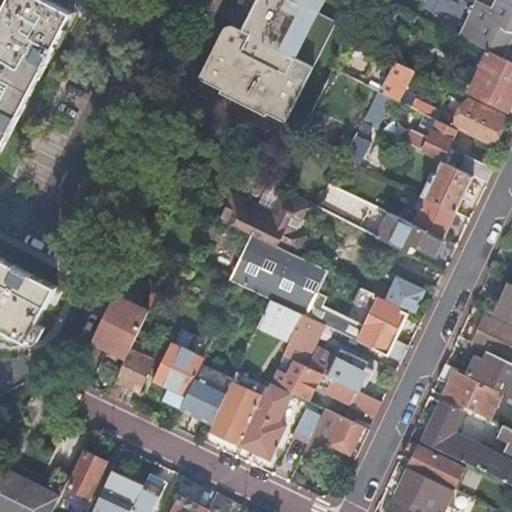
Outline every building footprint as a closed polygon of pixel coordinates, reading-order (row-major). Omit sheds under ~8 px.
[(0,327),(26,342),(29,336),(36,340),(44,324),(37,321),(55,287),(0,257),(0,152),(73,14),(46,0),(10,0),(0,20),(0,327)] [(243,0),(198,88),(283,132),(333,37),(315,26),(328,0),(243,0)] [(477,3),(460,38),(488,52),(504,60),(511,43),(511,5),(500,0),(497,0),(492,11),(479,5),(477,3)] [(492,11),(497,0),(500,0),(511,5),(511,0),(478,0),(477,3),(479,5),(492,11)] [(507,115),(511,104),(511,64),(504,60),(488,52),(469,87),(447,76),(443,84),(451,88),(507,115)] [(395,61),(379,93),(389,98),(399,103),(415,71),(395,61)] [(280,138),(283,132),(198,88),(194,95),(213,104),(210,111),(258,134),(261,128),(280,138)] [(389,98),(379,93),(363,124),(372,129),(389,98)] [(409,107),(429,117),(436,120),(441,110),(414,97),(409,107)] [(457,130),(491,146),(504,121),(466,103),(454,128),(457,130)] [(424,153),(442,162),(457,130),(454,128),(436,120),(429,117),(421,133),(431,137),(424,153)] [(372,129),(363,124),(345,160),(373,173),(379,160),(376,148),(364,143),(372,129)] [(92,220),(120,234),(150,174),(101,147),(67,215),(89,226),(92,220)] [(208,159),(185,148),(162,196),(186,207),(208,159)] [(425,197),(458,212),(475,178),(442,162),(425,197)] [(319,212),(284,195),(278,208),(307,223),(314,226),(320,212),(319,212)] [(388,215),(443,241),(458,212),(425,197),(415,218),(392,207),(388,215)] [(325,272),(326,272),(329,266),(327,259),(306,249),(310,240),(300,235),(307,223),(278,208),(273,217),(232,198),(220,223),(325,272)] [(376,239),(407,254),(412,247),(416,248),(435,257),(443,241),(388,215),(376,239)] [(117,240),(120,234),(92,220),(89,226),(117,240)] [(220,223),(198,271),(240,290),(276,307),(301,319),(319,327),(358,345),(366,328),(324,308),(328,299),(319,295),(329,273),(326,272),(325,272),(220,223)] [(407,254),(412,257),(416,248),(412,247),(407,254)] [(388,300),(415,313),(424,291),(399,279),(393,290),(388,300)] [(492,318),(511,327),(511,286),(509,284),(492,318)] [(379,296),(388,300),(393,290),(384,286),(379,296)] [(373,301),(376,295),(362,288),(355,303),(374,311),(366,328),(358,345),(402,365),(411,346),(397,340),(408,317),(373,301)] [(145,316),(113,301),(94,343),(126,358),(130,349),(145,316)] [(290,344),(301,319),(276,307),(263,332),(290,344)] [(503,361),(508,363),(511,355),(511,330),(486,318),(473,346),(497,358),(503,361)] [(301,364),(319,327),(301,319),(290,344),(284,356),(301,364)] [(162,404),(182,413),(199,376),(207,360),(174,345),(155,383),(170,390),(162,404)] [(117,377),(109,394),(117,398),(124,385),(139,392),(154,361),(130,349),(126,358),(117,377)] [(310,368),(357,392),(365,374),(369,377),(373,371),(338,355),(332,368),(314,360),(310,368)] [(301,364),(284,356),(271,383),(281,388),(286,377),(297,383),(292,393),(296,395),(308,401),(317,384),(328,390),(326,394),(377,419),(383,405),(357,392),(310,368),(301,364)] [(498,369),(503,361),(497,358),(493,366),(498,369)] [(470,378),(511,398),(511,365),(508,363),(503,361),(498,369),(493,366),(479,359),(470,378)] [(443,398),(488,419),(500,395),(457,375),(458,372),(445,366),(437,382),(448,387),(443,398)] [(199,376),(182,413),(215,428),(233,392),(199,376)] [(215,428),(213,432),(242,445),(265,396),(238,383),(233,392),(215,428)] [(281,388),(271,383),(265,396),(242,445),(269,459),(285,425),(282,423),(275,420),(288,391),(281,388)] [(282,423),(296,395),(292,393),(288,391),(275,420),(282,423)] [(411,437),(511,485),(511,465),(448,435),(460,411),(442,402),(435,416),(429,413),(425,420),(432,423),(425,436),(414,431),(411,437)] [(304,409),(292,432),(307,439),(319,416),(304,409)] [(371,431),(325,409),(312,437),(328,445),(358,459),(371,431)] [(511,431),(505,427),(498,438),(509,444),(506,451),(511,453),(511,431)] [(312,437),(304,454),(321,462),(328,445),(312,437)] [(409,469),(453,490),(464,469),(409,442),(401,457),(406,459),(412,462),(409,469)] [(89,450),(70,487),(89,497),(108,460),(89,450)] [(402,466),(409,469),(412,462),(406,459),(402,466)] [(0,511),(53,511),(74,473),(64,469),(54,488),(42,482),(29,476),(0,461),(0,511)] [(293,466),(296,483),(312,481),(309,463),(293,466)] [(394,497),(424,511),(441,511),(453,490),(409,469),(402,466),(395,482),(400,485),(394,497)] [(29,476),(42,482),(46,474),(33,468),(29,476)] [(130,511),(145,483),(117,470),(95,511),(130,511)] [(150,511),(168,478),(152,470),(145,483),(130,511),(150,511)] [(389,494),(394,497),(400,485),(395,482),(389,494)] [(225,511),(232,498),(219,492),(211,510),(209,511),(225,511)] [(209,511),(211,510),(179,495),(170,511),(209,511)] [(424,511),(394,497),(386,511),(424,511)]
